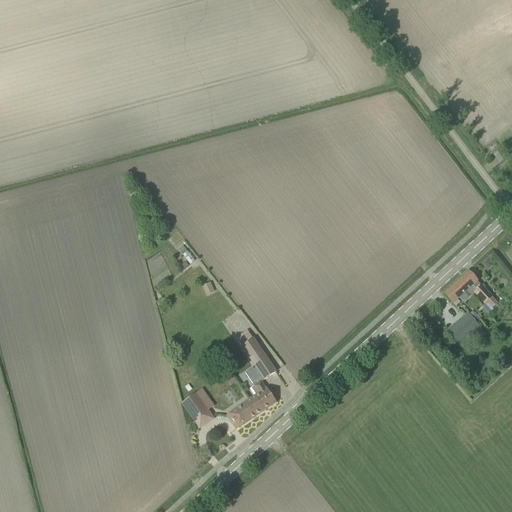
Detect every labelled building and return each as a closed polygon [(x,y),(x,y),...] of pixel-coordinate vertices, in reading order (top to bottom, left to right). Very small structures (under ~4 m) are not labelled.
[(511,6),(436,60),(450,81),(511,38),(511,6)] [(511,51),(457,90),(472,112),(511,83),(511,51)] [(500,164),(506,159),(500,151),(494,156),(500,164)] [(486,262),(480,267),(484,272),(490,267),(486,262)] [(469,273),(464,277),(472,286),(472,287),(476,291),(474,293),(485,305),(487,303),(492,309),(498,304),(469,273)] [(472,286),(464,277),(444,295),(453,304),(472,287),(472,286)] [(206,296),(215,293),(210,283),(202,286),(206,296)] [(474,344),(485,335),(468,314),(446,333),(458,348),(470,339),(474,344)] [(276,373),(253,340),(247,331),(236,339),(242,347),(264,381),(276,373)] [(265,411),(276,404),(266,389),(265,389),(261,383),(264,381),(256,368),(253,370),(252,369),(245,374),(252,385),(254,384),(255,386),(254,387),(256,390),(259,394),(255,397),(265,411)] [(214,421),(208,412),(196,395),(182,404),(194,421),(200,430),(214,421)] [(226,416),(236,431),(265,411),(255,397),(226,416)]
